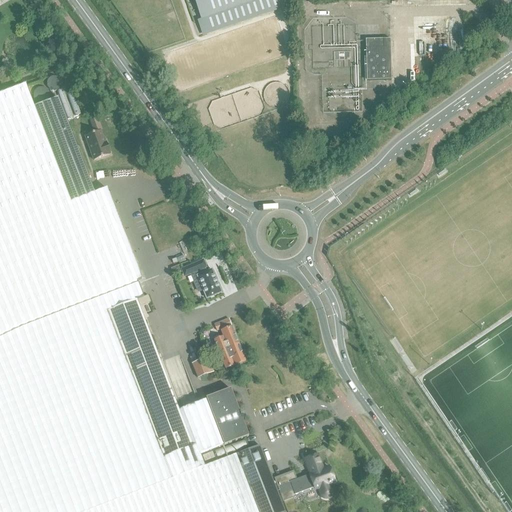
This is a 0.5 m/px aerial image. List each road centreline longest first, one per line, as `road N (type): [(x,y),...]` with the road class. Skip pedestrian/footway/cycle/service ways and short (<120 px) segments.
road 1 (secondary): [(212,188),(74,0)]
road 2 (unclassified): [(349,185),(511,60)]
road 3 (secondary): [(443,511),(339,359)]
